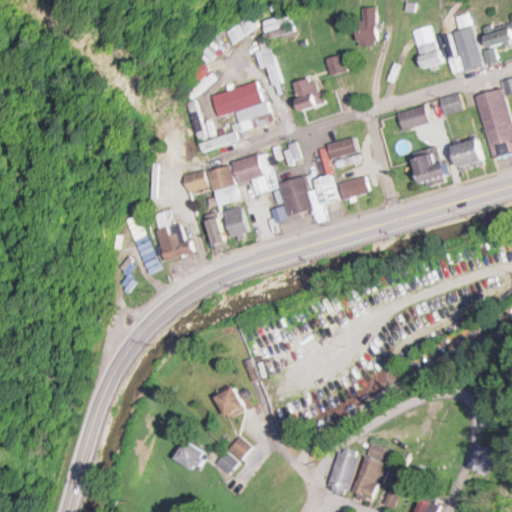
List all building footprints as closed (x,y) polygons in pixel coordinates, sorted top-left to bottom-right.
[(367,21),(361,21),(361,45),(381,45),(381,7),(367,7),(367,21)] [(227,31),(234,43),(258,27),(250,15),(227,31)] [(448,42),(456,72),(467,70),(464,57),(481,52),(475,27),(456,32),(458,40),(448,42)] [(497,45),(511,41),(511,27),(485,34),(493,63),(501,61),(497,45)] [(426,69),(446,62),(439,40),(419,46),(426,69)] [(335,74),(351,69),(346,54),(330,60),(335,74)] [(327,104),(320,76),(296,82),(303,110),(327,104)] [(495,156),(511,152),(511,107),(509,93),(511,92),(511,78),(506,80),(507,88),(480,94),(495,156)] [(216,94),(222,116),(240,111),(246,130),(276,121),(265,80),(216,94)] [(467,108),(462,92),(443,98),(449,114),(467,108)] [(401,112),(406,129),(433,121),(428,104),(401,112)] [(241,137),(238,130),(205,143),(208,150),(241,137)] [(334,158),(361,152),(357,137),(331,143),(334,158)] [(487,164),(481,139),(455,145),(461,170),(487,164)] [(439,164),(436,153),(416,159),(424,187),(452,179),(447,161),(439,164)] [(187,174),(192,194),(219,187),(224,203),(245,198),(242,183),(256,179),(259,192),(277,188),(268,154),(187,174)] [(283,181),(292,216),(318,209),(321,222),(330,219),(326,203),(341,199),(335,175),(316,180),(318,187),(312,188),(308,175),(283,181)] [(343,182),(346,198),(374,192),(370,176),(343,182)] [(235,237),(253,231),(244,205),(227,210),(235,237)] [(208,220),(217,247),(230,243),(222,216),(208,220)] [(168,259),(197,252),(194,238),(189,240),(185,223),(160,229),(168,259)] [(249,408),(237,385),(219,394),(231,417),(249,408)] [(244,458),(256,446),(244,435),(233,447),(244,458)] [(199,470),(211,453),(189,438),(177,456),(199,470)] [(504,453),(487,442),(473,462),(491,474),(504,453)] [(357,492),(378,499),(392,463),(382,460),(387,447),(375,443),(357,492)] [(343,449),(331,485),(352,491),(363,456),(343,449)] [(242,461),(231,450),(221,461),(232,472),(242,461)] [(389,502),(399,507),(407,489),(396,485),(389,502)] [(442,511),(447,500),(427,493),(419,511),(442,511)]
